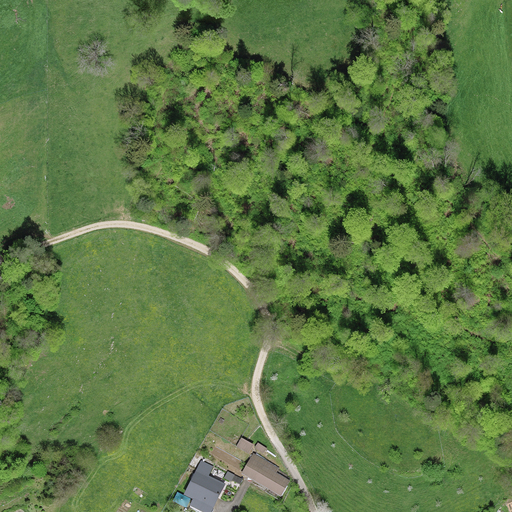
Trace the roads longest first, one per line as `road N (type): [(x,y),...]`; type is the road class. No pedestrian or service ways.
road 1 (track): [(255,392),(269,337),(265,309),(215,253),(128,223),(0,261)]
road 2 (residential): [(313,511),(255,392)]
